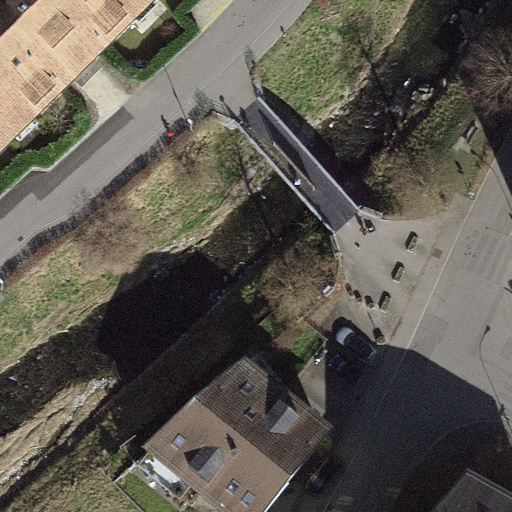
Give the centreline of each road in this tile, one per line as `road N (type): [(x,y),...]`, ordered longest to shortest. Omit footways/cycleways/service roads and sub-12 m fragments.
road 1 (residential): [(265,0),(0,250)]
road 2 (residential): [(447,336),(352,511)]
road 3 (residential): [(511,198),(447,336)]
